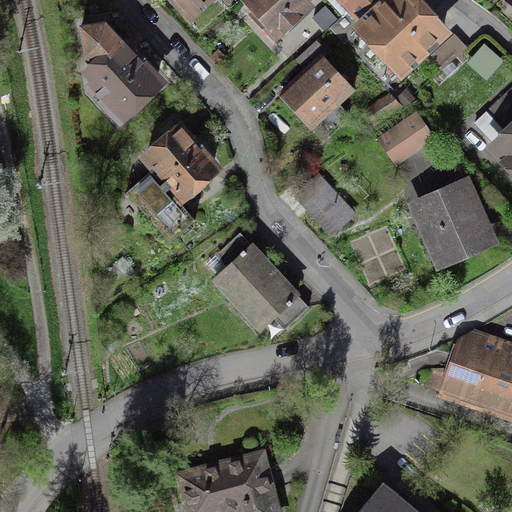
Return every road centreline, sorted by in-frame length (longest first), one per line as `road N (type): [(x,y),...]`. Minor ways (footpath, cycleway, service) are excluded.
road 1 (residential): [(128,0),(229,112),(266,215),(379,339)]
road 2 (residential): [(8,511),(62,451),(165,388),(379,339)]
road 3 (residential): [(379,339),(446,314),(511,276)]
